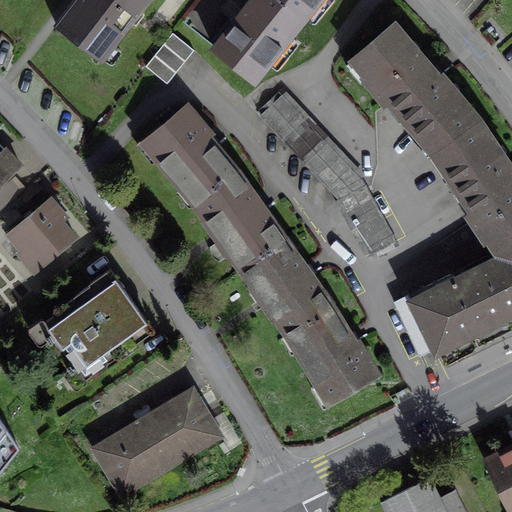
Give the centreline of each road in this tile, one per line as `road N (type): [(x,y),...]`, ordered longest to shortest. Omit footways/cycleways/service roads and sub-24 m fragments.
road 1 (residential): [(0,90),(81,176),(188,316),(293,489)]
road 2 (residential): [(293,489),(511,383)]
road 3 (residential): [(420,0),(511,104)]
